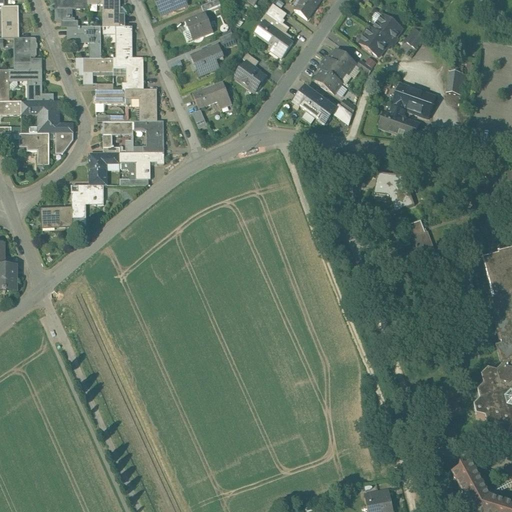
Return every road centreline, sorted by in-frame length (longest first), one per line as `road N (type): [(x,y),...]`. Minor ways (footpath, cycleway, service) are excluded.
road 1 (unclassified): [(252,136),(511,156)]
road 2 (residential): [(9,208),(68,165),(82,143),(84,123),(38,0)]
road 3 (unclassified): [(139,511),(42,289)]
road 4 (residential): [(202,162),(42,289)]
road 5 (residential): [(202,162),(135,0)]
road 6 (residential): [(343,0),(252,136)]
